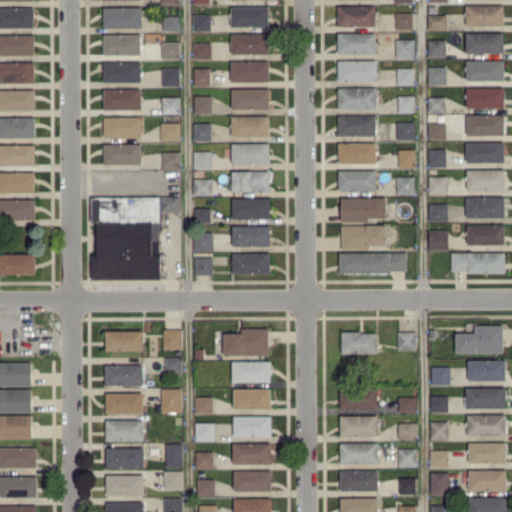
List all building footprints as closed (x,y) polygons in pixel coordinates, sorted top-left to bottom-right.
[(375,25),(374,4),(337,5),(337,26),(375,25)] [(502,24),(502,4),(465,4),(465,24),(502,24)] [(0,27),(33,27),(33,6),(0,6),(0,27)] [(102,6),(103,27),(141,26),(141,6),(102,6)] [(268,6),(231,6),(231,25),(268,26),(268,6)] [(412,28),(412,11),(395,11),(395,28),(412,28)] [(210,14),(192,13),(192,30),(210,30),(210,14)] [(446,29),(446,13),(427,14),(427,29),(446,29)] [(162,29),(178,30),(178,15),(163,14),(162,29)] [(503,32),(465,31),(465,51),(503,52),(503,32)] [(375,32),(337,32),(338,53),(375,52),(375,32)] [(0,33),(0,54),(34,54),(33,34),(0,33)] [(103,54),(140,53),(140,33),(103,34),(103,54)] [(230,33),(231,53),(268,52),(268,33),(230,33)] [(413,56),(414,38),(395,38),(395,56),(413,56)] [(428,56),(445,56),(445,39),(427,39),(428,56)] [(161,57),(179,57),(179,41),(161,41),(161,57)] [(210,57),(210,42),(192,42),(192,57),(210,57)] [(268,59),(230,60),(230,81),(268,80),(268,59)] [(337,60),(338,80),(376,80),(376,59),(337,60)] [(503,59),(466,59),(465,79),(503,79),(503,59)] [(141,81),(140,60),(103,61),(103,81),(141,81)] [(0,61),(0,81),(34,81),(34,61),(0,61)] [(445,83),(445,65),(427,65),(427,83),(445,83)] [(179,66),(161,67),(162,85),(179,84),(179,66)] [(194,84),(209,84),(209,67),(193,67),(194,84)] [(396,83),(413,84),(414,67),(397,67),(396,83)] [(504,87),(466,86),(466,107),(503,107),(504,87)] [(141,108),(140,87),(103,88),(103,108),(141,108)] [(269,88),(231,87),(231,107),(268,108),(269,88)] [(338,108),(376,107),(376,87),(338,87),(338,108)] [(34,89),(0,88),(0,108),(34,109),(34,89)] [(210,94),(193,94),(193,112),(210,112),(210,94)] [(414,94),(397,95),(398,111),(414,111),(414,94)] [(179,96),(161,96),(162,112),(180,112),(179,96)] [(444,96),(427,96),(428,111),(444,111),(444,96)] [(466,134),(504,134),(503,113),(466,114),(466,134)] [(269,134),(268,114),(231,115),(231,135),(269,134)] [(103,136),(141,136),(141,116),(104,115),(103,136)] [(338,115),(338,135),(375,134),(375,115),(338,115)] [(34,116),(0,116),(0,136),(35,136),(34,116)] [(179,122),(160,121),(160,140),(179,140),(179,122)] [(414,121),(396,121),(396,139),(414,139),(414,121)] [(193,122),(193,140),(210,140),(210,122),(193,122)] [(428,138),(445,138),(445,122),(427,122),(428,138)] [(376,162),(375,141),(338,142),(338,162),(376,162)] [(503,141),(465,141),(465,161),(503,161),(503,141)] [(269,162),(269,142),(231,143),(231,163),(269,162)] [(0,143),(0,164),(34,164),(34,144),(0,143)] [(103,162),(141,163),(141,143),(103,143),(103,162)] [(414,166),(414,148),(398,149),(398,166),(414,166)] [(445,148),(427,148),(428,166),(446,165),(445,148)] [(211,167),(211,150),(193,150),(193,167),(211,167)] [(180,151),(162,151),(161,167),(179,167),(180,151)] [(504,169),(467,168),(466,188),(503,189),(504,169)] [(231,170),(232,190),(269,189),(269,169),(231,170)] [(375,169),(338,169),(338,190),(376,189),(375,169)] [(0,171),(0,191),(35,190),(34,170),(0,171)] [(396,194),(414,193),(414,175),(396,175),(396,194)] [(447,175),(428,175),(428,192),(447,192),(447,175)] [(192,194),(211,194),(211,177),(192,178),(192,194)] [(161,195),(160,210),(179,211),(180,195),(161,195)] [(504,195),(465,196),(466,217),(504,216),(504,195)] [(91,279),(159,278),(159,253),(152,253),(152,239),(159,239),(159,196),(91,196),(91,220),(97,220),(97,254),(91,254),(91,279)] [(340,221),(368,220),(368,217),(385,217),(385,196),(340,196),(340,221)] [(0,217),(34,218),(35,198),(0,197),(0,217)] [(269,198),(232,197),(232,217),(269,218),(269,198)] [(447,203),(428,203),(428,220),(447,220),(447,203)] [(210,207),(194,206),(193,221),(209,221),(210,207)] [(340,224),(341,247),(385,246),(385,223),(340,224)] [(504,243),(504,223),(467,223),(467,243),(504,243)] [(269,224),(232,225),(232,245),(269,245),(269,224)] [(447,229),(428,229),(428,249),(447,248),(447,229)] [(212,249),(212,231),(194,231),(194,249),(212,249)] [(269,272),(269,252),(232,251),(231,271),(269,272)] [(406,272),(406,251),(339,251),(339,271),(406,272)] [(504,251),(450,251),(450,271),(504,271),(504,251)] [(0,253),(0,273),(35,273),(35,253),(0,253)] [(194,273),(211,273),(211,256),(194,256),(194,273)] [(502,352),(503,324),(474,324),(474,332),(455,332),(455,351),(502,352)] [(267,327),(240,327),(240,332),(222,332),(223,354),(268,353),(267,327)] [(181,348),(181,328),(162,328),(163,348),(181,348)] [(142,329),(105,330),(105,350),(142,349),(142,329)] [(376,352),(376,331),(341,331),(340,352),(376,352)] [(415,331),(397,331),(397,349),(415,349),(415,331)] [(164,356),(165,374),(181,373),(181,356),(164,356)] [(467,358),(467,379),(505,379),(505,359),(467,358)] [(270,360),(231,360),(232,381),(270,381),(270,360)] [(0,384),(30,384),(30,362),(0,361),(0,384)] [(143,384),(142,363),(105,364),(105,384),(143,384)] [(450,365),(431,365),(431,383),(450,383),(450,365)] [(505,386),(465,386),(465,407),(505,407),(505,386)] [(31,388),(0,387),(0,411),(31,411),(31,388)] [(161,411),(182,411),(182,387),(161,387),(161,411)] [(270,387),(233,388),(233,408),(271,408),(270,387)] [(339,388),(340,407),(377,406),(376,387),(339,388)] [(106,412),(143,411),(143,391),(105,392),(106,412)] [(447,394),(429,395),(430,411),(447,410),(447,394)] [(212,412),(211,395),(194,395),(194,412),(212,412)] [(398,411),(416,411),(416,396),(398,395),(398,411)] [(466,414),(467,434),(505,433),(505,413),(466,414)] [(31,414),(0,414),(0,437),(31,437),(31,414)] [(340,435),(378,435),(377,414),(339,414),(340,435)] [(233,435),(270,436),(271,415),(233,415),(233,435)] [(143,418),(105,419),(106,440),(143,439),(143,418)] [(447,420),(430,420),(430,439),(448,438),(447,420)] [(195,440),(214,440),(214,421),(195,422),(195,440)] [(398,422),(398,438),(416,438),(415,421),(398,422)] [(232,442),(232,463),(271,462),(270,441),(232,442)] [(339,442),(340,462),(377,461),(377,441),(339,442)] [(505,441),(468,441),(468,461),(505,461),(505,441)] [(181,465),(182,442),(165,442),(165,465),(181,465)] [(0,466),(36,466),(36,446),(0,446),(0,466)] [(143,446),(106,447),(106,467),(143,466),(143,446)] [(416,447),(398,447),(398,466),(416,465),(416,447)] [(447,465),(447,449),(430,449),(430,465),(447,465)] [(212,466),(212,451),(195,451),(195,467),(212,466)] [(505,469),(468,468),(467,489),(505,489),(505,469)] [(182,488),(182,470),(164,469),(164,488),(182,488)] [(233,470),(233,490),(271,489),(270,469),(233,470)] [(378,469),(340,469),(340,489),(377,489),(378,469)] [(430,493),(448,493),(447,471),(430,471),(430,493)] [(143,473),(105,474),(106,494),(143,494),(143,473)] [(0,495),(0,475),(37,475),(37,495),(0,495)] [(398,493),(415,493),(415,476),(398,476),(398,493)] [(214,478),(197,478),(196,494),(213,494),(214,478)] [(163,511),(182,511),(182,497),(164,496),(163,511)] [(233,511),(270,511),(271,497),(233,496),(233,511)] [(340,511),(377,511),(377,496),(340,496),(340,511)] [(505,511),(506,496),(468,496),(468,511),(505,511)] [(105,511),(143,511),(143,501),(106,501),(105,511)] [(215,511),(216,504),(199,503),(198,511),(215,511)] [(429,511),(447,511),(447,504),(430,503),(429,511)]
